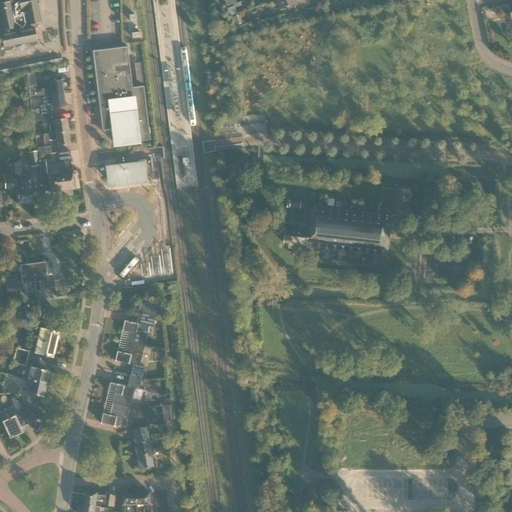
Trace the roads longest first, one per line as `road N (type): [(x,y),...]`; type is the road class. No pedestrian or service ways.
road 1 (tertiary): [(67,453),(97,302),(93,222)]
road 2 (unclassified): [(93,222),(75,0)]
road 3 (residential): [(64,483),(176,479),(167,422)]
road 4 (residential): [(463,511),(463,426),(511,419)]
road 5 (residential): [(391,233),(511,229)]
